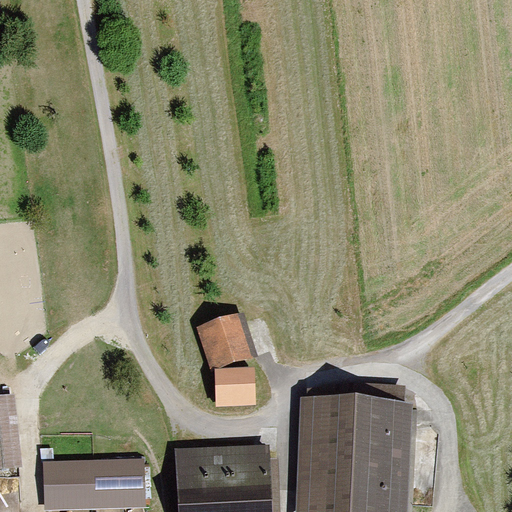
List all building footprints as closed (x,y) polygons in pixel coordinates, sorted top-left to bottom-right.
[(255,355),(241,312),(198,327),(212,369),(255,355)] [(216,370),(218,405),(256,403),(254,368),(216,370)] [(0,399),(0,472),(22,470),(16,398),(0,399)] [(410,511),(415,403),(302,399),(297,511),(410,511)] [(273,511),(270,445),(175,449),(177,511),(273,511)] [(46,509),(148,506),(146,459),(45,461),(46,509)]
